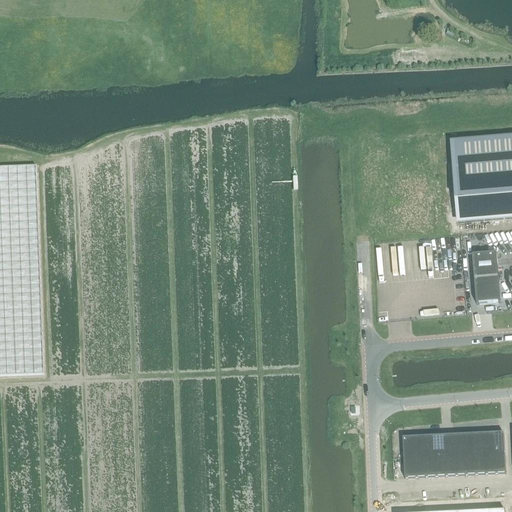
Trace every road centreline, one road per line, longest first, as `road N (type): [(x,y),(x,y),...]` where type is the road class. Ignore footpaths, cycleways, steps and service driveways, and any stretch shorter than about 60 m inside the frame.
road 1 (unclassified): [(371,404),(511,392)]
road 2 (unclassified): [(511,338),(371,350)]
